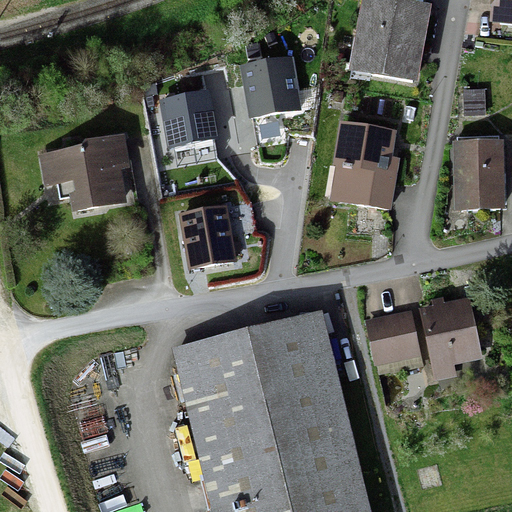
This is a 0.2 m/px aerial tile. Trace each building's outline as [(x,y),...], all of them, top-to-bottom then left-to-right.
[(360,73),(412,82),(425,10),(368,0),(361,38),(366,39),(360,73)] [(511,0),(497,0),(496,18),(511,19),(511,0)] [(290,61),(243,69),(251,119),(298,111),(290,61)] [(464,93),(464,113),(484,113),(484,92),(464,93)] [(208,95),(162,103),(170,149),(215,141),(208,95)] [(345,168),(339,202),(389,211),(395,173),(388,172),(394,134),(344,126),(337,167),(345,168)] [(78,211),(121,203),(114,168),(123,166),(119,140),(86,146),(82,150),(44,157),(49,185),(79,180),(80,187),(75,194),(78,211)] [(467,191),(467,210),(500,209),(499,144),(457,145),(458,191),(467,191)] [(224,209),(182,217),(191,269),(233,262),(224,209)] [(423,314),(434,366),(474,357),(463,305),(423,314)] [(367,325),(374,358),(417,349),(410,316),(367,325)] [(215,511),(365,511),(319,320),(176,354),(207,480),(200,481),(208,511),(215,510),(215,511)]
